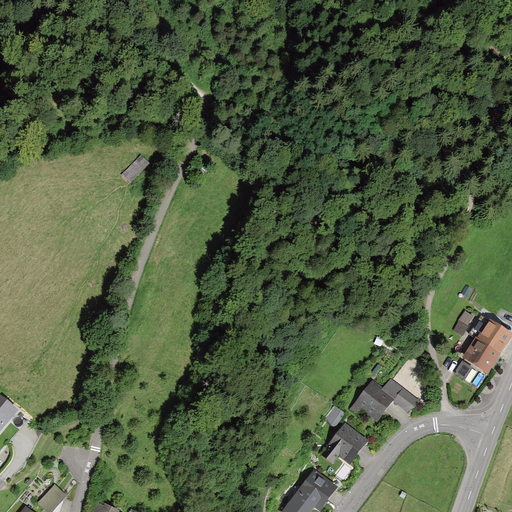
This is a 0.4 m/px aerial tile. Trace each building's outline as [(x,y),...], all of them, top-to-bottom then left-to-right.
[(123,176),(133,184),(152,164),(142,155),(123,176)] [(454,330),(462,335),(474,316),(465,311),(454,330)] [(462,358),(487,374),(511,336),(511,332),(490,318),(489,320),(480,315),(469,333),(475,337),(462,358)] [(464,381),(472,368),(461,361),(453,374),(464,381)] [(362,408),(378,420),(392,400),(408,412),(418,398),(391,378),(385,387),(372,379),(351,408),(358,413),(362,408)] [(0,429),(17,410),(0,395),(0,429)] [(325,420),(336,428),(347,414),(336,406),(325,420)] [(349,464),(368,439),(345,422),(328,444),(329,446),(321,456),(331,464),(337,455),(349,464)] [(321,511),(339,487),(314,469),(281,511),(309,511),(314,507),(321,511)] [(38,503),(48,511),(52,511),(68,496),(56,484),(38,503)]
